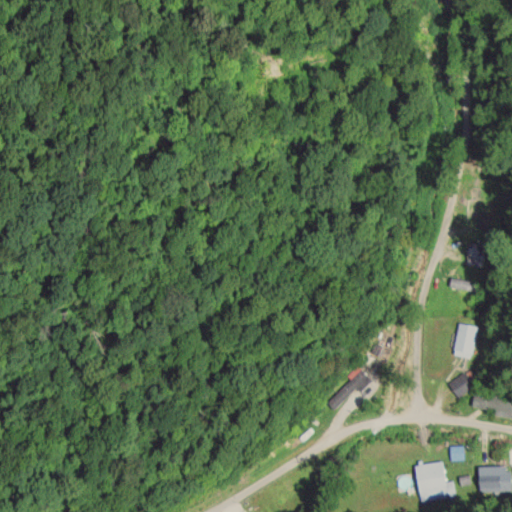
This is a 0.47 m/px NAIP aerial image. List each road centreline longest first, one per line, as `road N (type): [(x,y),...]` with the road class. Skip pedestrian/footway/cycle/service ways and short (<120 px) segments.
road 1 (residential): [(209,511),(364,424),(396,417),(511,427)]
road 2 (residential): [(423,418),(417,310),(460,166)]
